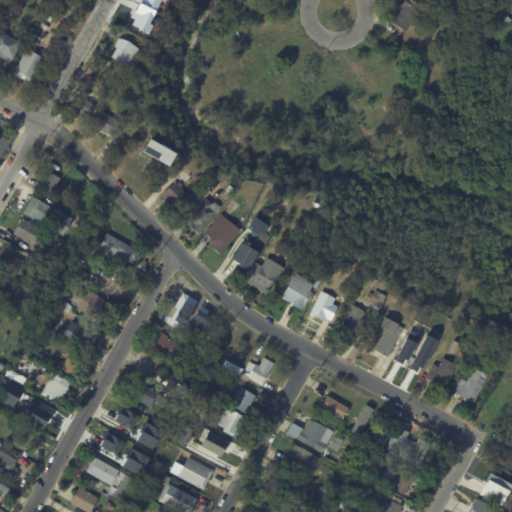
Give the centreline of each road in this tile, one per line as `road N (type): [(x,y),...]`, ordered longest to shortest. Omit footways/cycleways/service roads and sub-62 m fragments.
road 1 (residential): [(40,119),(243,311),(470,438)]
road 2 (residential): [(31,511),(178,250)]
road 3 (residential): [(221,511),(313,350)]
road 4 (residential): [(365,17),(364,0),(306,9),(312,29),(328,40),(347,38),(365,17)]
road 5 (residential): [(40,119),(106,0)]
